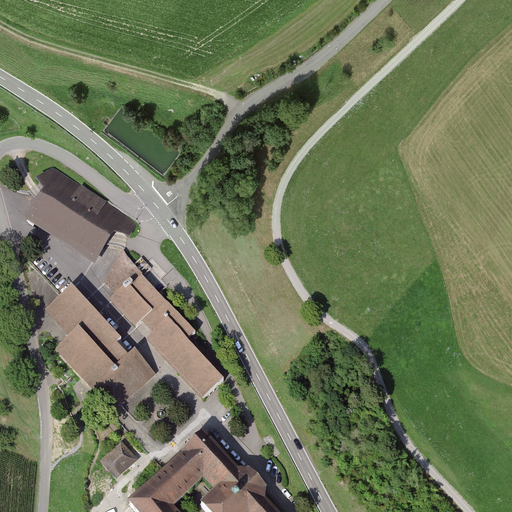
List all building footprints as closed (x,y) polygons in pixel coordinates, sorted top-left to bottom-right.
[(27,222),(93,263),(122,216),(56,175),(27,222)] [(149,343),(204,401),(223,383),(186,344),(195,336),(140,277),(111,304),(134,329),(142,322),(156,336),(149,343)] [(114,413),(153,376),(134,355),(128,360),(116,347),(121,342),(71,290),(46,314),(71,340),(57,353),(114,413)] [(272,511),(264,503),(265,493),(248,474),(237,474),(202,438),(127,508),(130,511),(272,511)] [(101,464),(115,480),(136,461),(123,445),(101,464)]
